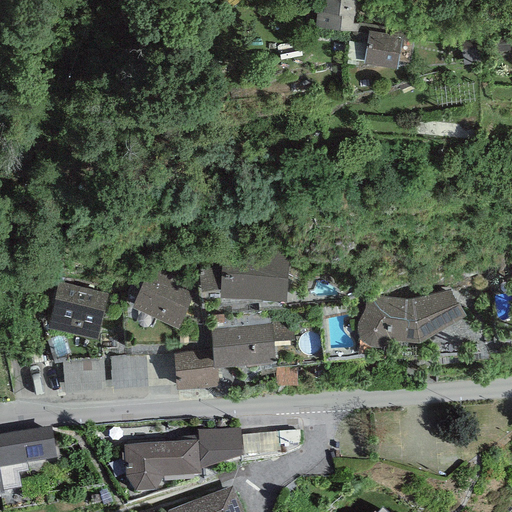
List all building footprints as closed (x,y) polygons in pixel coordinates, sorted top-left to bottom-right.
[(356,0),(324,0),(323,10),(317,9),(314,26),(358,31),(359,22),(354,22),(356,0)] [(389,32),(369,29),(363,61),(396,66),(397,60),(410,62),(415,31),(390,27),(389,32)] [(286,299),(288,252),(223,248),(222,257),(221,286),(220,295),(286,299)] [(221,286),(222,257),(197,260),(201,288),(221,286)] [(196,285),(150,264),(131,306),(177,326),(196,285)] [(107,293),(58,281),(47,326),(97,338),(107,293)] [(407,298),(366,294),(364,309),(358,321),(356,325),(357,332),(359,337),(364,342),(368,345),(373,346),(378,346),(383,345),(387,341),(391,337),(420,340),(467,313),(451,289),(413,298),(407,298)] [(272,318),(272,324),(273,340),(293,338),(292,317),(272,318)] [(272,324),(212,328),(213,349),(214,365),(217,364),(275,360),(273,340),(272,324)] [(213,349),(173,351),(176,387),(218,384),(217,364),(214,365),(213,349)] [(297,366),(274,367),(275,384),(297,383),(297,366)] [(0,500),(3,500),(0,481),(0,471),(56,463),(52,431),(0,438),(0,500)] [(197,438),(126,444),(126,449),(122,450),(126,480),(135,495),(156,494),(161,482),(199,479),(200,473),(240,460),(239,434),(197,435),(197,438)] [(239,511),(231,490),(173,511),(239,511)]
